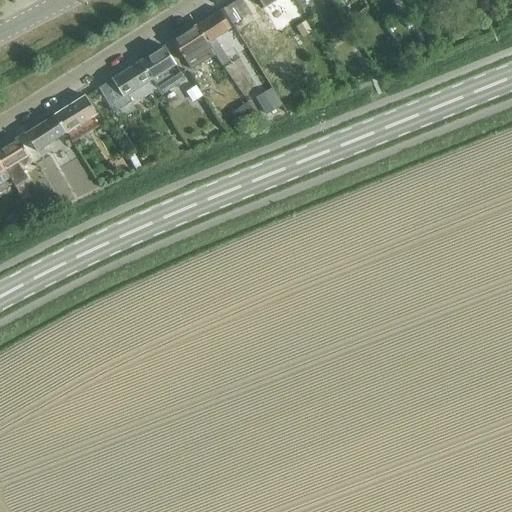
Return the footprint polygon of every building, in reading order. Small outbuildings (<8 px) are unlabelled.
[(237,0),(223,9),(231,24),(249,14),(240,0),(237,0)] [(257,0),(267,16),(278,8),(274,2),(276,0),(257,0)] [(302,0),(293,0),(299,8),(305,4),(302,0)] [(207,44),(214,56),(221,66),(227,62),(218,48),(233,38),(228,30),(230,29),(219,12),(196,26),(196,27),(207,44)] [(207,44),(196,27),(173,42),(191,71),(214,56),(207,44)] [(159,92),(161,96),(184,81),(163,48),(139,63),(150,81),(157,91),(158,93),(159,92)] [(111,81),(98,89),(113,114),(118,111),(122,117),(134,109),(127,96),(150,81),(139,63),(111,80),(111,81)] [(259,86),(271,79),(263,66),(251,73),(259,86)] [(190,87),(196,100),(206,94),(201,82),(190,87)] [(273,86),(259,93),(270,113),(284,105),(273,86)] [(96,115),(84,97),(54,116),(65,133),(65,134),(96,115)] [(24,135),(36,152),(65,133),(54,116),(24,135)] [(17,139),(0,149),(0,164),(4,171),(9,179),(14,187),(27,179),(21,169),(32,163),(17,139)] [(61,152),(71,183),(90,178),(81,146),(61,152)] [(4,171),(0,164),(0,184),(9,179),(4,171)]
